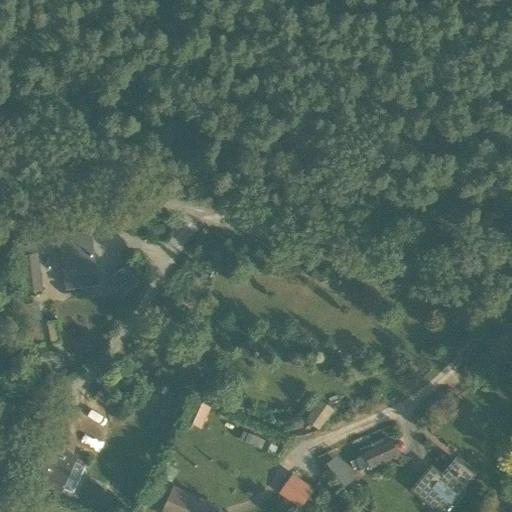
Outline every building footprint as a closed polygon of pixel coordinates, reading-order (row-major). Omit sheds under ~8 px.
[(65,290),(99,285),(91,230),(58,234),(65,290)] [(33,242),(14,244),(16,258),(35,256),(33,242)] [(35,256),(16,258),(21,294),(40,292),(35,256)] [(142,282),(127,263),(106,280),(121,299),(142,282)] [(245,382),(227,371),(216,388),(234,399),(245,382)] [(191,402),(183,423),(200,429),(208,409),(191,402)] [(318,402),(305,422),(318,431),(332,411),(318,402)] [(246,433),(236,429),(233,437),(242,441),(246,433)] [(264,440),(247,432),(243,441),(260,449),(264,440)] [(276,447),(264,441),(261,450),(273,455),(276,447)] [(397,457),(390,442),(362,454),(363,457),(353,461),(359,475),(397,457)] [(84,468),(73,463),(75,459),(53,449),(41,475),(39,474),(35,484),(45,489),(46,487),(59,493),(61,489),(72,494),(84,468)] [(353,480),(335,456),(325,464),(342,488),(353,480)] [(433,511),(451,511),(454,509),(450,505),(466,487),(446,470),(430,489),(419,480),(409,492),(433,511)] [(291,474),(277,493),(299,509),(314,490),(291,474)] [(218,511),(220,508),(172,487),(160,511),(218,511)]
